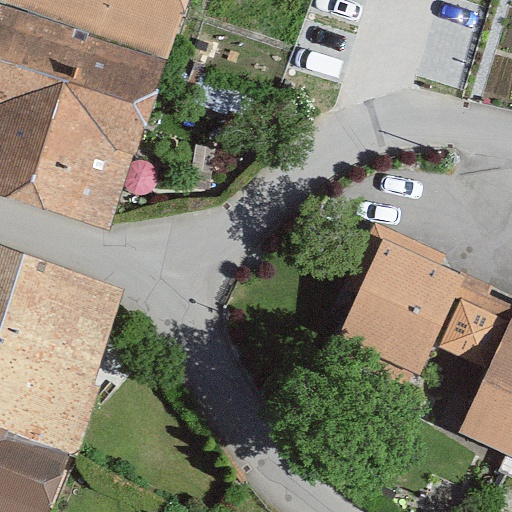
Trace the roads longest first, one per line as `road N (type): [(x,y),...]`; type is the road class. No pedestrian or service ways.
road 1 (residential): [(511,137),(400,133),(341,146),(196,243),(165,278)]
road 2 (residential): [(327,511),(261,453),(189,339),(165,278)]
road 3 (residential): [(165,278),(0,219)]
